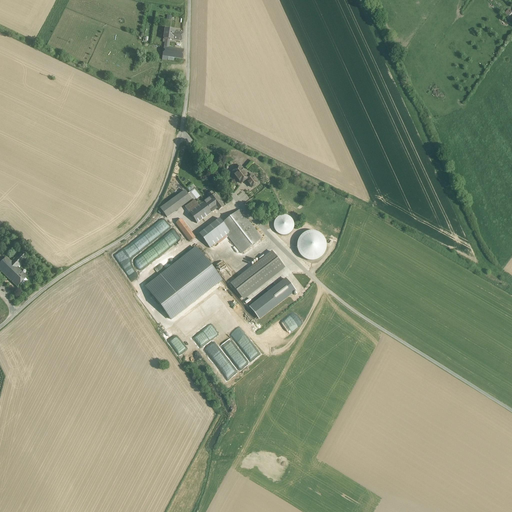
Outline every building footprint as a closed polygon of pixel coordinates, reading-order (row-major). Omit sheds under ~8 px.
[(511,14),(507,18),(504,16),(502,18),(509,23),(511,19),(511,14)] [(174,30),(165,29),(164,39),(163,39),(166,39),(169,40),(172,41),(173,40),(174,32),(174,30)] [(182,33),(174,32),(173,40),(181,41),(182,33)] [(184,50),(169,48),(169,40),(166,39),(165,43),(165,47),(164,47),(163,59),(168,60),(168,57),(182,59),(184,50)] [(248,177),(240,167),(232,173),(235,176),(234,177),(236,180),(238,180),(241,184),(245,180),(249,178),(248,177)] [(249,178),(245,180),(251,188),(258,183),(252,175),(248,177),(249,178)] [(185,191),(160,209),(167,218),(191,200),(185,191)] [(223,207),(214,195),(212,192),(207,195),(210,198),(204,202),(212,212),(217,209),(219,211),(223,207)] [(194,200),(185,207),(189,213),(199,206),(194,200)] [(199,206),(189,213),(197,224),(212,212),(204,202),(199,206)] [(239,210),(222,223),(230,233),(227,235),(232,240),(242,254),(262,238),(239,210)] [(293,229),(294,225),(293,222),(291,218),(287,216),(284,215),(280,216),(276,219),(274,222),(274,226),(274,229),(277,233),(280,235),(284,236),(288,235),(291,233),(293,229)] [(189,229),(181,219),(175,223),(183,233),(189,229)] [(219,219),(199,234),(210,248),(227,235),(230,233),(222,223),(219,219)] [(160,231),(160,234),(162,234),(162,230),(167,230),(167,228),(166,228),(166,222),(159,222),(159,226),(159,231),(160,231)] [(189,229),(183,233),(190,242),(195,238),(189,229)] [(297,255),(322,263),(330,236),(305,229),(297,255)] [(227,235),(210,248),(214,254),(232,240),(227,235)] [(194,239),(177,252),(182,258),(199,245),(194,239)] [(199,246),(146,288),(154,297),(207,256),(199,246)] [(21,252),(12,263),(17,268),(27,257),(21,252)] [(272,252),(231,284),(242,298),(272,274),(283,266),(278,260),(277,260),(272,252)] [(12,263),(6,258),(0,264),(0,270),(11,281),(21,271),(17,268),(12,263)] [(27,277),(21,271),(11,281),(17,287),(21,283),(23,285),(24,285),(27,281),(27,280),(25,278),(27,277)] [(288,279),(250,305),(259,319),(298,292),(288,279)] [(245,395),(275,374),(272,370),(242,391),(245,395)]
